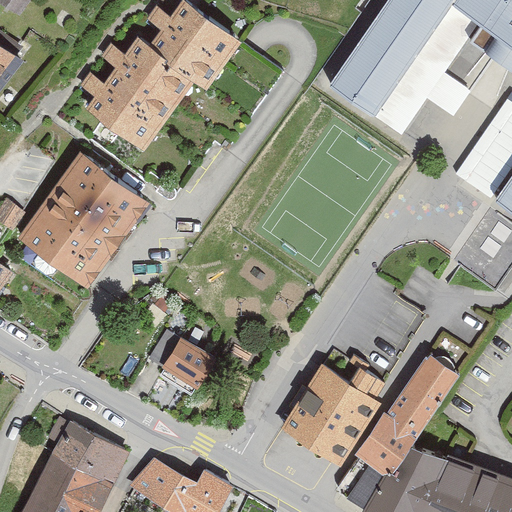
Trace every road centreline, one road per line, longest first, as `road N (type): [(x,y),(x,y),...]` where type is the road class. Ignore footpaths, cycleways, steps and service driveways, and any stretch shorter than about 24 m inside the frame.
road 1 (residential): [(53,378),(167,219),(201,211),(295,81)]
road 2 (residential): [(319,511),(53,378)]
